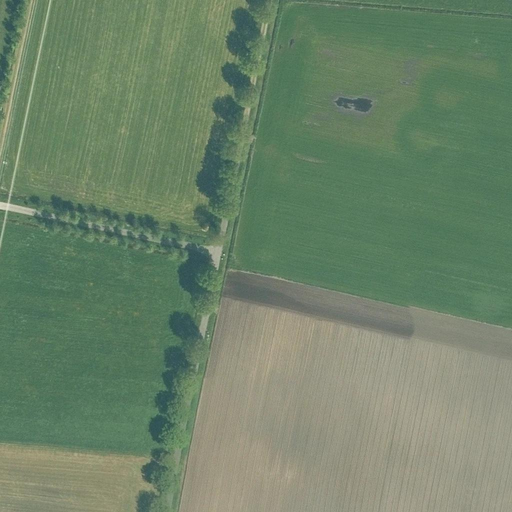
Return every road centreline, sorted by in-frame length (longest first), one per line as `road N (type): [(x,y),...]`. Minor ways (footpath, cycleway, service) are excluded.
road 1 (unclassified): [(166,511),(268,0)]
road 2 (unknown): [(33,0),(0,147)]
